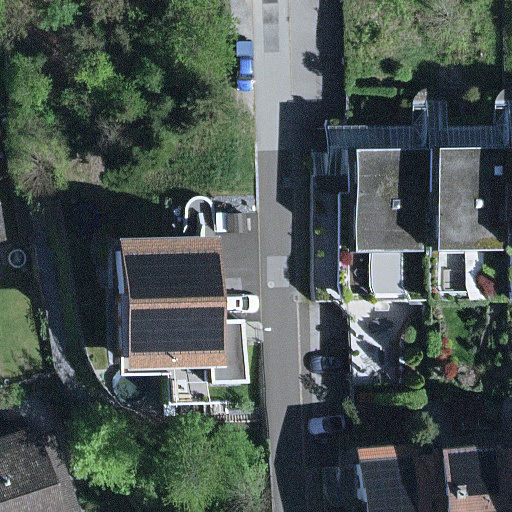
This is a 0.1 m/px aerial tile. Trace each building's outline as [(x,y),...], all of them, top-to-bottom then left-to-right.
[(511,288),(509,147),(426,149),(430,307),(511,304),(511,288)] [(430,307),(426,149),(345,151),(349,309),(430,307)] [(0,260),(11,258),(0,203),(0,260)] [(221,226),(225,274),(265,271),(262,223),(221,226)] [(123,256),(125,357),(215,355),(215,384),(249,384),(248,320),(212,321),(211,255),(123,256)] [(0,511),(57,511),(48,478),(71,471),(50,404),(0,418),(0,511)] [(511,511),(511,441),(442,447),(448,511),(511,511)] [(448,511),(442,447),(363,454),(368,511),(448,511)]
